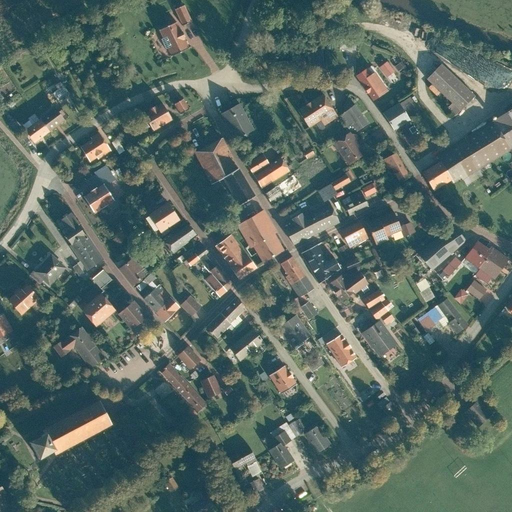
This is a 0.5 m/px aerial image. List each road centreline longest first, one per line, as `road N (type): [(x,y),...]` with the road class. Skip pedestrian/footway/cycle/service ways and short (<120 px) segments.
road 1 (residential): [(224,88),(356,89),(422,187)]
road 2 (residential): [(210,108),(155,142),(152,159),(237,288)]
road 3 (residential): [(290,251),(409,421)]
road 4 (residential): [(237,288),(352,449)]
road 5 (residential): [(43,170),(63,144),(141,97),(172,86),(205,88)]
road 6 (residential): [(511,281),(409,421)]
road 7 (residential): [(43,170),(143,306)]
road 8 (residential): [(210,108),(290,251)]
road 9 (residential): [(237,288),(125,393)]
road 10 (residential): [(422,187),(290,251)]
